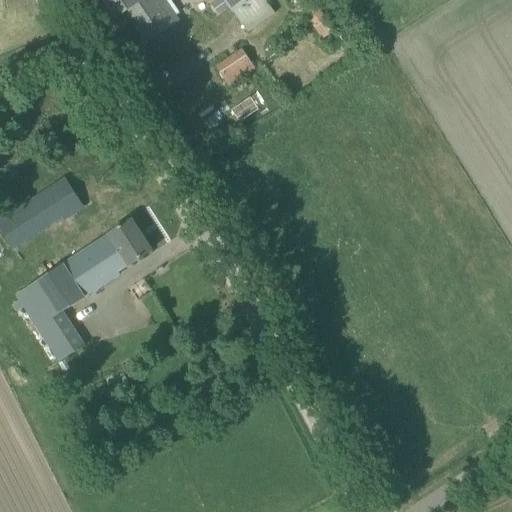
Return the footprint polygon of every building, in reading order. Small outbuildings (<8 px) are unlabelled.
[(170,0),(104,0),(116,18),(126,11),(138,29),(147,42),(174,23),(171,18),(179,13),(170,0)] [(225,0),(233,11),(233,10),(247,0),(225,0)] [(275,15),(264,0),(247,0),(233,10),(248,33),(275,15)] [(216,67),(229,87),(256,69),(243,50),(216,67)] [(249,97),(231,110),(240,122),(258,109),(249,97)] [(84,207),(66,180),(45,194),(63,221),(84,207)] [(119,273),(152,251),(132,220),(17,295),(60,362),(83,348),(60,314),(120,275),(119,273)]
